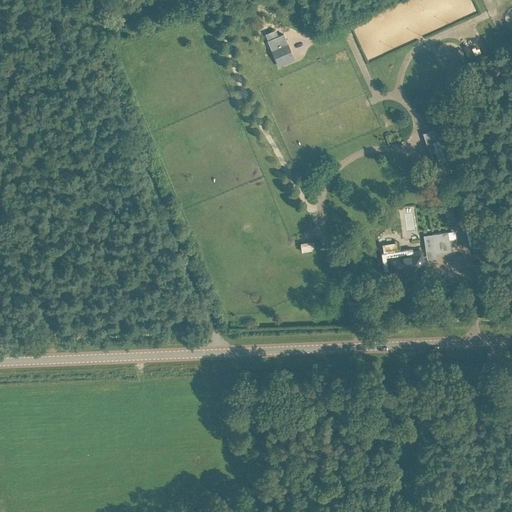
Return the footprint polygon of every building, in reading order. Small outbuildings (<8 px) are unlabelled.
[(481,53),(488,50),(483,37),(476,40),(481,53)] [(292,54),(287,42),(272,48),(277,60),(292,54)] [(440,126),(429,130),(433,142),(431,142),(438,164),(440,163),(441,164),(447,162),(441,143),(447,141),(446,137),(444,138),(440,126)] [(432,234),(435,253),(458,250),(456,238),(449,239),(448,231),(432,234)] [(301,242),(302,251),(317,249),(316,240),(301,242)] [(387,257),(388,262),(390,272),(411,269),(410,262),(423,260),(421,250),(412,251),(413,253),(387,257)]
